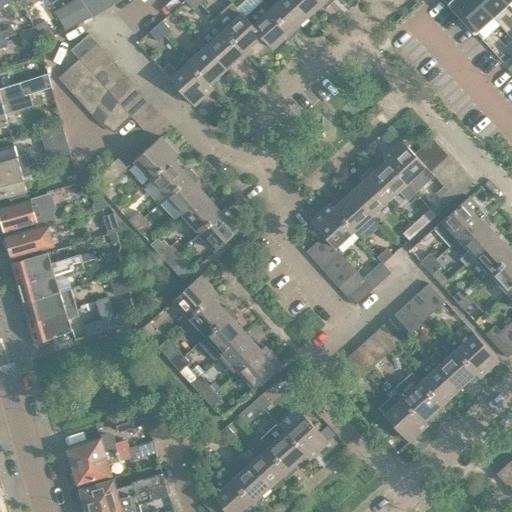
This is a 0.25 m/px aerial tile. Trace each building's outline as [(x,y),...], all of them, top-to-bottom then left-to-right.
[(0,0),(0,9),(0,10),(6,19),(14,14),(6,1),(8,0),(0,0)] [(71,0),(53,10),(64,30),(90,14),(81,0),(71,0)] [(118,0),(81,0),(92,17),(118,0)] [(184,0),(193,9),(199,3),(196,0),(184,0)] [(261,0),(269,8),(290,31),(308,15),(293,0),(261,0)] [(293,0),(308,15),(324,0),(293,0)] [(473,0),(452,0),(448,4),(473,32),(490,18),(473,0)] [(500,0),(473,0),(490,18),(505,4),(500,0)] [(232,2),(213,19),(223,29),(244,52),(261,36),(251,25),(252,24),(232,2)] [(269,8),(252,24),(251,25),(261,36),(272,48),(290,31),(269,8)] [(6,19),(0,10),(0,9),(0,37),(4,37),(15,34),(6,19)] [(41,42),(52,36),(44,20),(33,27),(41,42)] [(162,20),(155,26),(164,35),(170,29),(162,20)] [(57,33),(63,30),(58,22),(53,25),(57,33)] [(199,38),(205,45),(226,68),(244,52),(223,29),(217,22),(199,38)] [(149,31),(157,41),(164,35),(155,26),(149,31)] [(33,30),(18,34),(22,47),(37,43),(33,30)] [(79,58),(96,42),(88,33),(70,49),(79,58)] [(511,41),(510,40),(501,48),(509,57),(511,54),(511,41)] [(104,51),(96,42),(79,58),(87,67),(104,51)] [(205,45),(187,61),(212,88),(209,83),(226,68),(205,45)] [(87,67),(88,69),(95,76),(112,60),(104,51),(87,67)] [(75,90),(88,69),(87,67),(79,58),(58,77),(64,83),(75,90)] [(98,79),(103,85),(120,69),(112,60),(95,76),(98,79)] [(193,105),(212,88),(187,61),(176,71),(168,62),(161,69),(193,105)] [(98,79),(95,76),(88,69),(75,90),(73,92),(84,100),(98,79)] [(111,94),(111,93),(129,78),(120,69),(103,85),(107,90),(111,94)] [(0,101),(1,101),(7,99),(18,96),(29,93),(51,87),(48,75),(20,82),(21,84),(0,89),(0,101)] [(129,78),(111,93),(111,94),(116,100),(119,103),(137,87),(129,78)] [(94,110),(107,90),(103,85),(98,79),(84,100),(82,103),(93,110),(94,110)] [(137,87),(119,103),(127,112),(145,95),(137,87)] [(116,100),(111,94),(107,90),(94,110),(93,110),(91,113),(103,121),(116,100)] [(29,93),(18,96),(7,99),(1,101),(0,101),(0,126),(8,124),(4,112),(32,105),(29,93)] [(145,95),(127,112),(131,116),(135,120),(153,104),(145,95)] [(116,100),(103,121),(101,123),(114,132),(131,116),(127,112),(119,103),(116,100)] [(143,130),(161,113),(153,104),(135,120),(143,130)] [(60,123),(38,129),(47,160),(69,153),(60,123)] [(160,136),(133,160),(149,179),(176,154),(160,136)] [(439,146),(431,137),(413,153),(422,162),(439,146)] [(400,139),(382,155),(406,182),(414,191),(433,174),(430,171),(425,165),(422,162),(413,153),(400,139)] [(0,172),(19,167),(28,165),(25,154),(16,156),(13,144),(0,147),(0,172)] [(447,155),(439,146),(422,162),(425,165),(430,171),(447,155)] [(177,155),(176,154),(149,179),(165,196),(188,176),(173,159),(177,155)] [(414,191),(406,182),(382,155),(381,156),(385,160),(368,175),(389,198),(398,190),(406,199),(414,191)] [(447,155),(430,171),(438,180),(455,164),(447,155)] [(95,177),(101,190),(107,184),(125,168),(116,158),(95,177)] [(446,188),(463,173),(455,164),(438,180),(446,188)] [(25,191),(26,191),(19,167),(0,172),(0,197),(7,196),(25,191)] [(463,173),(446,188),(454,197),(472,182),(463,173)] [(75,175),(64,177),(67,186),(77,183),(75,175)] [(371,214),(389,198),(368,175),(350,191),(371,214)] [(182,214),(205,193),(188,176),(165,196),(182,214)] [(107,184),(101,190),(109,199),(116,193),(107,184)] [(454,197),(446,188),(439,194),(448,204),(454,197)] [(27,200),(25,191),(7,196),(10,204),(27,200)] [(329,203),(353,230),(371,214),(350,191),(333,207),(329,203)] [(220,211),(205,193),(182,214),(198,232),(225,207),(224,207),(220,211)] [(98,194),(95,197),(92,206),(93,210),(109,206),(98,194)] [(46,195),(30,199),(27,200),(10,204),(0,206),(0,220),(1,221),(4,231),(36,222),(37,226),(53,221),(51,213),(53,209),(50,198),(46,195)] [(450,245),(458,239),(485,214),(468,196),(434,227),(450,245)] [(335,247),(353,230),(329,203),(310,220),(323,235),(332,244),(335,247)] [(214,250),(241,226),(225,207),(198,232),(214,250)] [(134,226),(143,217),(137,211),(127,219),(134,226)] [(108,233),(127,227),(114,212),(102,216),(108,233)] [(465,264),(474,256),(497,235),(481,218),(486,215),(485,214),(458,239),(468,250),(459,258),(465,264)] [(427,222),(421,216),(412,224),(417,231),(427,222)] [(149,224),(143,217),(134,226),(139,232),(149,224)] [(47,223),(37,226),(5,235),(5,237),(3,240),(5,246),(8,248),(11,258),(53,246),(47,223)] [(408,239),(417,231),(412,224),(402,233),(408,239)] [(306,251),(314,260),(332,244),(323,235),(306,251)] [(474,256),(490,274),(511,254),(511,252),(497,235),(474,256)] [(322,269),(340,253),(335,247),(332,244),(314,260),(322,269)] [(166,261),(175,253),(169,246),(160,255),(166,261)] [(386,248),(376,256),(382,263),(392,254),(386,248)] [(13,273),(17,274),(19,282),(71,266),(84,263),(81,255),(81,254),(50,263),(47,252),(13,261),(14,265),(11,267),(13,273)] [(93,252),(81,255),(84,263),(95,259),(93,252)] [(426,268),(435,259),(429,252),(420,261),(426,268)] [(181,259),(175,253),(166,261),(171,267),(181,259)] [(348,261),(340,253),(322,269),(330,278),(348,261)] [(511,254),(490,274),(506,292),(511,286),(511,254)] [(441,265),(435,259),(426,268),(431,274),(441,265)] [(330,278),(338,286),(356,270),(348,261),(330,278)] [(24,299),(24,302),(58,291),(55,280),(86,271),(84,263),(71,266),(19,282),(21,290),(18,292),(20,298),(24,299)] [(356,270),(338,286),(346,295),(364,279),(356,270)] [(199,275),(172,299),(189,317),(216,293),(199,275)] [(372,288),(364,279),(346,295),(354,305),(372,288)] [(428,283),(419,291),(435,309),(444,301),(428,283)] [(458,303),(467,295),(461,288),(452,296),(458,303)] [(28,314),(30,322),(74,307),(71,299),(61,302),(58,291),(24,302),(25,305),(23,307),(24,314),(28,314)] [(435,309),(419,291),(410,299),(426,317),(435,309)] [(189,317),(205,335),(228,314),(213,297),(217,294),(216,293),(189,317)] [(473,300),(467,295),(458,303),(463,309),(473,300)] [(96,300),(98,308),(110,305),(107,296),(96,300)] [(410,299),(401,307),(417,325),(426,317),(410,299)] [(117,327),(111,309),(110,305),(98,308),(102,319),(83,325),(87,336),(117,327)] [(66,319),(76,316),(74,307),(30,322),(32,330),(30,332),(31,338),(35,339),(36,343),(69,330),(66,319)] [(417,325),(401,307),(392,315),(409,333),(417,325)] [(244,332),(228,314),(205,335),(199,341),(215,359),(221,353),(244,332)] [(392,315),(383,323),(399,341),(409,333),(392,315)] [(156,332),(147,322),(140,328),(149,338),(156,332)] [(399,341),(383,323),(374,331),(390,349),(399,341)] [(500,331),(511,344),(511,326),(508,323),(500,331)] [(491,339),(500,331),(494,324),(485,333),(491,339)] [(374,331),(365,339),(382,357),(390,349),(374,331)] [(491,339),(506,357),(511,352),(511,344),(500,331),(491,339)] [(221,353),(237,371),(264,346),(264,345),(260,349),(244,332),(221,353)] [(498,359),(473,332),(455,349),(480,376),(498,359)] [(382,357),(365,339),(357,347),(373,365),(382,357)] [(264,346),(237,371),(254,389),(281,364),(264,346)] [(357,347),(348,355),(364,373),(373,365),(357,347)] [(167,358),(173,365),(183,356),(177,349),(167,358)] [(479,377),(480,376),(455,349),(437,365),(458,388),(475,372),(479,377)] [(364,373),(348,355),(339,364),(355,382),(364,373)] [(179,371),(189,362),(183,356),(173,365),(179,371)] [(420,381),(441,404),(458,388),(437,365),(420,381)] [(423,420),(441,404),(420,381),(402,397),(427,424),(423,420)] [(205,400),(215,391),(209,385),(199,394),(205,400)] [(211,406),(221,398),(215,391),(205,400),(211,406)] [(378,408),(408,441),(427,424),(402,397),(397,391),(378,408)] [(262,393),(255,399),(264,408),(270,402),(262,393)] [(249,404),(258,414),(264,408),(255,399),(249,404)] [(311,407),(303,414),(285,431),(309,458),(327,441),(325,439),(318,431),(312,425),(321,417),(311,407)] [(115,418),(119,430),(147,422),(144,410),(115,418)] [(326,424),(318,431),(325,439),(333,432),(326,424)] [(226,425),(220,431),(228,440),(235,434),(226,425)] [(213,436),(222,446),(228,440),(220,431),(213,436)] [(308,458),(309,458),(285,431),(267,447),(287,470),(305,454),(308,458)] [(70,465),(70,466),(127,449),(125,441),(114,444),(112,437),(106,434),(66,446),(67,449),(66,451),(67,457),(70,459),(72,465),(70,465)] [(77,485),(111,475),(108,464),(123,459),(124,462),(157,452),(153,441),(127,449),(70,466),(72,466),(74,471),(72,474),(74,480),(77,482),(77,485)] [(241,454),(270,486),(287,470),(267,447),(256,456),(248,448),(241,454)] [(253,501),(270,486),(241,454),(234,460),(242,469),(231,479),(256,506),(253,501)] [(511,458),(497,472),(511,487),(511,458)] [(139,491),(148,489),(165,485),(162,474),(131,482),(132,484),(116,488),(113,479),(79,488),(80,491),(77,493),(79,500),(83,501),(84,507),(82,508),(139,491)] [(249,511),(256,506),(231,479),(213,496),(209,491),(200,500),(210,511),(249,511)] [(163,511),(172,509),(165,485),(148,489),(139,491),(82,508),(82,509),(85,508),(85,511),(138,511),(136,503),(142,501),(142,499),(150,497),(154,511),(163,511)]
